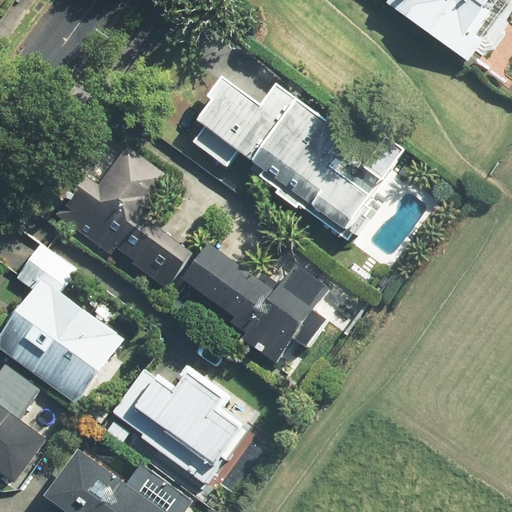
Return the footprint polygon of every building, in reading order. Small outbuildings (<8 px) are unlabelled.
[(511,0),(376,0),(372,7),(464,69),(479,48),(488,54),(511,17),(511,0)] [(205,121),(212,126),(198,144),(232,171),(246,153),(353,236),(386,193),(356,169),(374,146),(386,131),(353,105),(341,120),(291,81),(273,104),(239,78),(205,121)] [(391,177),(411,148),(390,134),(371,164),(391,177)] [(119,256),(127,245),(141,254),(135,263),(160,280),(172,263),(190,276),(207,251),(159,218),(187,178),(126,136),(81,201),(100,214),(87,233),(119,256)] [(189,278),(262,329),(253,342),(288,366),(298,353),(308,339),(319,347),(357,291),(346,283),(293,247),(275,274),(218,235),(207,251),(190,276),(189,278)] [(135,338),(69,288),(83,270),(46,243),(22,275),(44,292),(6,343),(87,403),(135,338)] [(11,361),(0,375),(0,458),(28,480),(61,436),(32,414),(50,390),(11,361)] [(119,409),(142,427),(157,407),(233,464),(261,426),(235,407),(244,395),(199,362),(185,381),(171,371),(166,378),(151,366),(119,409)] [(59,489),(82,506),(78,511),(190,511),(200,499),(147,461),(136,477),(91,444),(59,489)]
